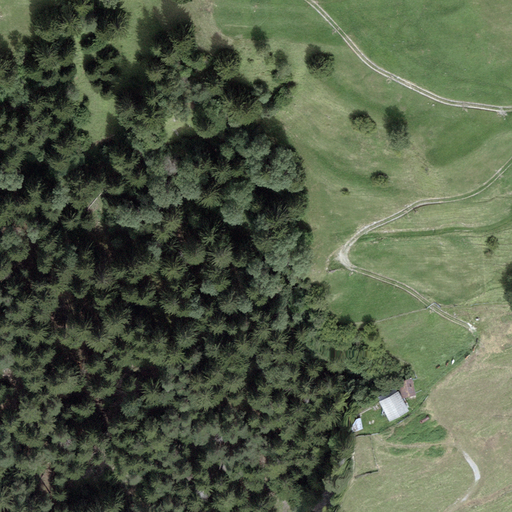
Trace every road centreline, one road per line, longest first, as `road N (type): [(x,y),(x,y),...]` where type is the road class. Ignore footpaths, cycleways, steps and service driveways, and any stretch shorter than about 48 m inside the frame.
road 1 (track): [(468,355),(477,335),(395,285),(349,268),(341,253),(359,231),(494,182),(511,161)]
road 2 (track): [(511,111),(438,102),(361,62),(308,0)]
road 3 (track): [(447,511),(474,487),(475,469),(455,444),(381,443)]
road 4 (track): [(468,355),(409,412),(374,430),(381,443)]
